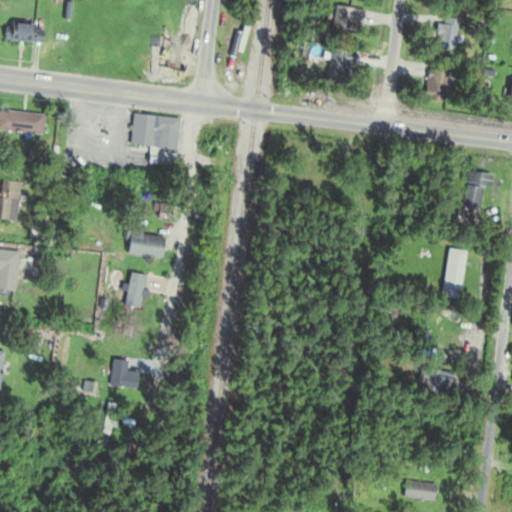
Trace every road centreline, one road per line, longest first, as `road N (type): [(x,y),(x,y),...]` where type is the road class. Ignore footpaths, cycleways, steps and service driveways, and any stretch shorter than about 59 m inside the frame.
road 1 (secondary): [(0,79),(511,141)]
road 2 (residential): [(199,104),(146,403)]
road 3 (residential): [(478,511),(511,246)]
road 4 (residential): [(384,125),(399,0)]
